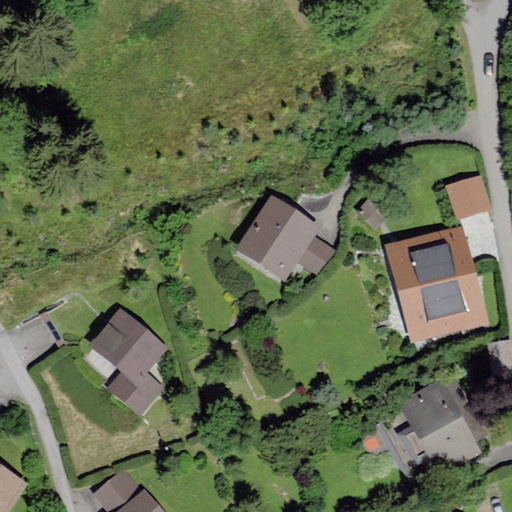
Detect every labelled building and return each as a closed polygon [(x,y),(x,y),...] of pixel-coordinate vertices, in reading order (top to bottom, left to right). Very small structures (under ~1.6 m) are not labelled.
[(451,190),(460,220),(493,211),(484,180),(451,190)] [(273,198),(240,249),(283,276),(316,224),(273,198)] [(389,249),(412,338),(483,319),(460,230),(389,249)] [(161,387),(144,372),(164,349),(121,312),(93,344),(125,371),(111,387),(140,412),(161,387)] [(448,383),(403,407),(438,472),(483,448),(448,383)] [(0,469),(0,511),(2,511),(22,483),(0,469)] [(110,511),(162,511),(146,491),(140,496),(122,473),(96,494),(110,511)]
